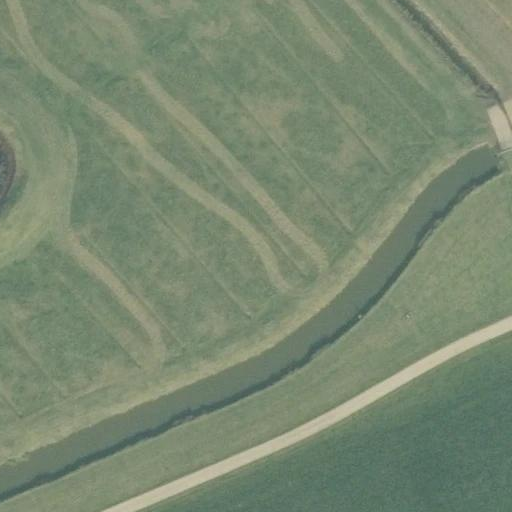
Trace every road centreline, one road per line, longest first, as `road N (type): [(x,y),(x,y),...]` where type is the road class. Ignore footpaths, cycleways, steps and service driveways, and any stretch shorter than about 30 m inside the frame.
road 1 (track): [(369,0),(431,69),(491,110),(511,157)]
road 2 (track): [(511,101),(496,65),(427,0)]
